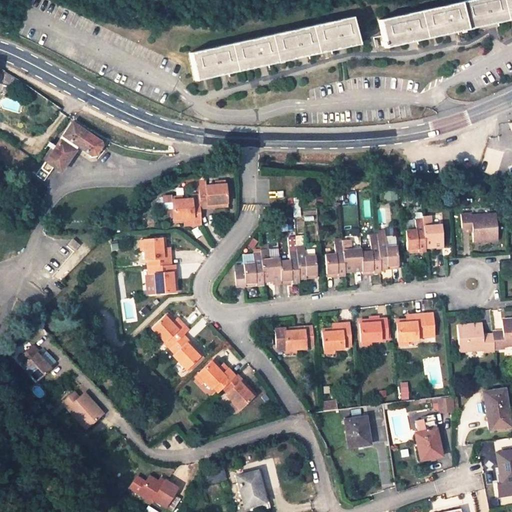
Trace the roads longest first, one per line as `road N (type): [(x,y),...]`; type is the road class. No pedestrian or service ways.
road 1 (residential): [(44,342),(148,453),(181,461),(300,424)]
road 2 (tertiary): [(511,99),(398,136),(247,139)]
road 3 (tertiary): [(247,139),(139,119),(0,49)]
road 4 (residential): [(472,283),(216,315)]
road 5 (unclassified): [(247,139),(245,220),(204,272),(201,288),(216,315)]
road 6 (unclassified): [(216,315),(264,365),(300,424)]
